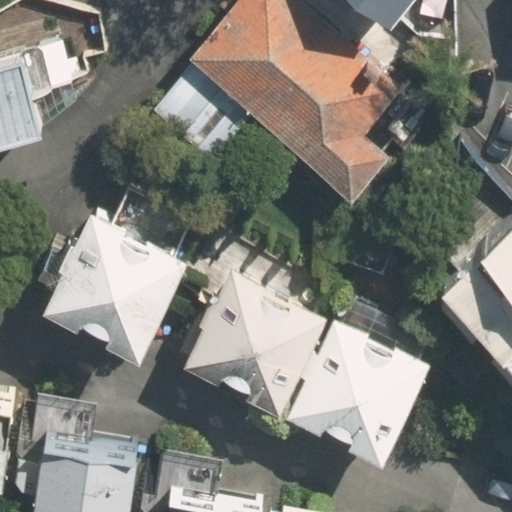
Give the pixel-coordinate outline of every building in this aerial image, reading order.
[(403,88),(301,0),(228,0),(192,43),(359,186),(396,143),(373,123),(403,88)] [(0,11),(0,96),(60,79),(38,1),(0,11)] [(93,151),(38,257),(142,311),(198,206),(93,151)] [(507,337),(511,332),(511,208),(492,227),(492,224),(490,222),(489,220),(488,218),(486,216),(484,214),(482,213),(479,212),(477,211),(474,211),(472,210),(469,210),(466,211),(464,212),(462,213),(459,214),(457,215),(455,217),(454,219),(452,221),(451,223),(450,226),(450,228),(449,231),(449,234),(450,236),(450,239),(451,241),(452,243),(454,246),(455,247),(457,249),(460,251),(462,252),(464,253),(445,270),(507,337)] [(243,212),(196,320),(396,405),(442,297),(243,212)] [(0,372),(0,450),(21,453),(30,376),(0,372)] [(50,396),(37,492),(133,505),(146,409),(50,396)] [(160,435),(143,511),(249,511),(261,457),(160,435)]
